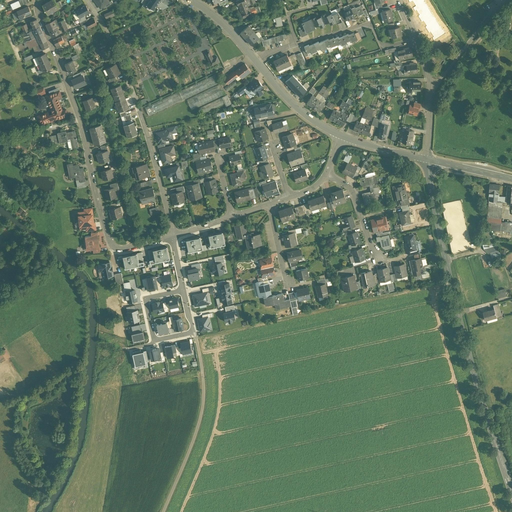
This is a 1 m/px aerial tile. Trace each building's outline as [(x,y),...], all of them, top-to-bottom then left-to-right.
[(54,0),(51,0),(43,5),(45,10),(45,11),(46,10),(47,13),(58,7),(59,7),(56,3),(54,0)] [(94,0),(101,8),(109,2),(107,0),(94,0)] [(160,0),(149,0),(146,5),(154,10),(160,0)] [(237,0),(236,1),(238,5),(239,5),(240,9),(248,6),(251,4),(255,3),(254,0),(237,0)] [(403,0),(429,58),(454,40),(448,30),(437,15),(426,0),(403,0)] [(86,5),(76,11),(80,17),(80,18),(84,15),(90,12),(86,5)] [(349,8),(348,5),(343,7),(344,11),(345,12),(348,19),(348,20),(355,17),(353,14),(351,8),(350,7),(349,8)] [(355,7),(354,5),(350,7),(351,8),(353,14),(357,13),(359,16),(364,13),(363,11),(360,5),(355,7)] [(29,6),(17,11),(20,18),(32,13),(29,6)] [(249,8),(248,6),(240,9),(242,13),(244,18),(251,14),(257,12),(255,7),(251,9),(250,7),(249,8)] [(385,10),(382,11),(382,12),(384,17),(385,17),(386,22),(394,20),(392,15),(390,9),(385,10)] [(113,10),(104,14),(106,19),(115,15),(113,10)] [(339,15),(338,12),(332,15),(336,22),(335,22),(336,24),(342,21),(339,15)] [(332,14),(327,16),(326,14),(321,16),(322,17),(325,23),(329,21),(330,24),(335,22),(336,22),(332,15),(332,14)] [(322,17),(317,19),(316,17),(311,19),(312,20),(315,26),(319,24),(320,28),(326,25),(325,23),(322,17)] [(88,22),(86,22),(87,23),(89,28),(97,24),(94,18),(88,22)] [(37,19),(30,21),(33,29),(40,26),(37,19)] [(57,19),(46,24),(49,30),(57,26),(60,25),(58,22),(57,19)] [(64,19),(58,22),(60,25),(63,31),(68,28),(64,19)] [(312,20),(303,24),(305,28),(306,31),(307,31),(312,29),(312,30),(316,28),(315,26),(312,20)] [(254,31),(249,25),(241,32),(246,38),(254,31)] [(33,29),(32,30),(33,34),(35,33),(36,35),(43,32),(40,26),(33,29)] [(49,30),(52,37),(60,33),(57,26),(49,30)] [(400,26),(390,29),(392,38),(402,35),(400,26)] [(305,28),(299,31),(301,36),(308,33),(307,31),(306,31),(305,28)] [(25,33),(23,34),(26,41),(35,37),(33,34),(32,30),(29,31),(25,33)] [(254,31),(246,38),(251,44),(256,40),(259,38),(254,31)] [(43,32),(36,35),(40,43),(47,40),(43,32)] [(349,35),(348,33),(344,35),(347,43),(351,41),(352,43),(358,41),(355,34),(354,32),(349,35)] [(344,35),(339,38),(339,37),(334,38),(338,46),(339,49),(343,48),(342,46),(344,45),(348,44),(347,43),(344,35)] [(329,40),(328,38),(324,40),(327,48),(331,46),(332,48),(338,46),(334,38),(334,37),(329,40)] [(35,38),(26,42),(29,48),(36,45),(38,44),(35,38)] [(38,44),(36,45),(39,51),(49,46),(47,40),(40,43),(38,44)] [(319,41),(314,43),(318,51),(321,49),(322,51),(328,49),(327,48),(324,40),(319,43),(319,41)] [(79,43),(73,46),(77,54),(83,51),(79,43)] [(314,43),(309,46),(309,45),(304,47),(306,50),(308,54),(312,52),(313,54),(318,52),(318,51),(314,43)] [(107,47),(100,50),(105,60),(112,57),(107,47)] [(410,47),(398,50),(400,60),(405,58),(413,55),(410,47)] [(213,58),(209,51),(205,53),(211,66),(220,62),(217,56),(213,58)] [(46,53),(37,56),(41,64),(49,60),(46,53)] [(287,55),(281,58),(285,67),(292,64),(287,55)] [(281,58),(274,61),(278,70),(285,67),(281,58)] [(49,60),(41,64),(44,71),(52,68),(49,60)] [(75,67),(72,61),(65,64),(70,74),(77,70),(75,66),(75,67)] [(245,63),(234,71),(224,78),(226,82),(225,82),(226,83),(227,82),(228,84),(239,76),(240,75),(242,78),(251,71),(245,63)] [(413,63),(410,63),(410,64),(403,65),(404,70),(401,70),(402,75),(410,74),(410,73),(418,72),(416,64),(415,64),(413,64),(413,63)] [(116,64),(106,69),(111,78),(115,76),(121,73),(116,64)] [(83,75),(72,80),(76,88),(86,83),(83,75)] [(215,75),(145,107),(149,116),(219,83),(215,75)] [(307,90),(293,75),(292,76),(288,80),(286,82),(300,96),(307,90)] [(239,77),(225,88),(227,91),(242,80),(241,79),(239,77)] [(258,80),(248,88),(250,92),(249,92),(252,96),(256,92),(259,96),(263,93),(260,89),(263,87),(258,80)] [(420,82),(410,82),(410,85),(407,85),(407,92),(411,92),(411,90),(417,90),(421,90),(420,82)] [(219,84),(187,100),(192,110),(224,95),(219,84)] [(120,85),(112,88),(116,101),(125,98),(120,85)] [(245,85),(238,91),(240,94),(248,88),(245,85)] [(240,94),(238,91),(237,92),(240,96),(246,91),(250,97),(252,96),(249,92),(250,92),(248,88),(240,94)] [(59,91),(46,95),(53,114),(49,115),(48,112),(38,116),(41,124),(55,119),(55,120),(68,115),(66,109),(62,110),(58,98),(62,97),(59,91)] [(227,95),(199,108),(201,113),(207,112),(225,103),(226,106),(231,104),(227,95)] [(312,96),(307,103),(313,107),(318,100),(312,96)] [(92,97),(83,100),(87,110),(96,107),(92,97)] [(116,101),(119,111),(129,108),(125,98),(116,101)] [(325,104),(318,100),(313,107),(319,112),(325,104)] [(267,106),(254,108),(256,118),(267,115),(268,117),(274,115),(271,105),(271,104),(267,105),(267,106)] [(413,105),(410,105),(409,109),(409,110),(408,113),(413,115),(417,116),(418,110),(419,110),(420,107),(413,105)] [(345,110),(343,108),(340,114),(336,121),(342,125),(347,117),(346,117),(347,115),(348,115),(347,114),(344,112),(345,110)] [(340,114),(334,110),(329,118),(336,121),(340,114)] [(360,122),(357,121),(354,130),(361,132),(364,124),(366,118),(362,117),(360,122)] [(380,119),(374,117),(371,125),(377,127),(380,119)] [(272,124),(272,125),(273,127),(274,132),(277,131),(278,132),(285,129),(282,121),(272,124)] [(134,122),(124,125),(128,137),(138,134),(134,122)] [(371,127),(364,124),(361,132),(367,135),(371,127)] [(381,124),(380,128),(378,137),(385,139),(388,129),(389,129),(390,126),(389,126),(381,124)] [(101,125),(90,128),(95,144),(106,141),(101,125)] [(265,128),(255,132),(258,142),(268,138),(265,128)] [(414,131),(405,129),(402,143),(410,144),(412,135),(413,135),(414,131)] [(167,131),(156,133),(158,142),(159,142),(165,140),(173,139),(172,133),(171,130),(167,131)] [(66,131),(58,133),(58,135),(60,142),(68,141),(68,139),(71,138),(73,148),(78,147),(76,138),(77,138),(77,137),(76,137),(75,131),(66,133),(66,131)] [(292,133),(282,137),(286,148),(287,147),(293,145),(296,144),(292,133)] [(58,135),(52,136),(53,144),(60,142),(58,135)] [(229,137),(219,139),(220,145),(221,148),(231,145),(229,137)] [(213,141),(200,144),(200,146),(199,146),(200,152),(200,153),(201,153),(212,151),(212,150),(215,149),(214,147),(213,141)] [(166,147),(160,149),(164,163),(172,161),(170,153),(175,152),(174,145),(166,147)] [(264,146),(255,149),(259,160),(265,158),(268,157),(264,146)] [(102,152),(97,153),(100,163),(110,160),(108,156),(110,156),(108,150),(102,152)] [(295,151),(287,154),(291,165),(304,161),(301,150),(295,151)] [(344,160),(349,162),(352,155),(347,153),(344,160)] [(236,155),(229,157),(231,165),(237,163),(242,162),(240,154),(239,154),(236,155)] [(201,160),(196,161),(196,162),(198,167),(200,173),(212,170),(211,167),(212,167),(210,158),(207,159),(201,160)] [(269,163),(260,166),(262,171),(264,178),(274,174),(270,163),(269,163)] [(356,168),(347,163),(343,172),(352,176),(355,171),(356,168)] [(84,168),(80,169),(80,166),(78,166),(78,165),(74,166),(73,164),(69,164),(71,176),(76,175),(78,182),(86,180),(84,168)] [(147,164),(133,167),(134,172),(135,172),(137,179),(149,176),(148,170),(148,169),(147,164)] [(369,166),(364,164),(360,171),(358,173),(361,175),(361,174),(368,171),(369,170),(367,169),(369,166)] [(179,166),(165,169),(167,177),(175,175),(176,181),(182,179),(179,166)] [(111,168),(101,171),(102,171),(103,174),(102,174),(104,180),(113,177),(110,169),(111,168)] [(308,179),(305,169),(293,173),(297,182),(308,179)] [(238,173),(231,174),(234,186),(241,184),(240,179),(245,178),(243,171),(238,173)] [(373,172),(368,173),(366,174),(365,175),(366,177),(359,178),(361,187),(369,185),(375,184),(373,172)] [(208,181),(205,181),(205,182),(208,193),(212,192),(213,193),(218,191),(215,179),(208,181)] [(266,184),(262,185),(263,185),(264,190),(265,190),(267,196),(279,192),(277,189),(278,189),(276,181),(266,184)] [(118,182),(110,184),(111,188),(114,187),(115,191),(119,189),(118,182)] [(194,184),(187,186),(190,198),(195,197),(196,198),(202,196),(198,183),(194,184)] [(403,184),(393,187),(395,192),(397,200),(398,205),(400,205),(408,203),(406,193),(405,193),(403,184)] [(499,185),(490,184),(489,192),(489,195),(498,196),(499,185)] [(111,188),(105,189),(107,199),(116,197),(115,191),(114,187),(111,188)] [(153,188),(139,191),(141,197),(142,197),(144,203),(155,201),(154,197),(155,197),(153,188)] [(248,189),(235,192),(238,202),(256,197),(255,196),(250,197),(248,190),(248,189)] [(342,189),(331,193),(333,201),(335,204),(346,200),(342,189)] [(178,192),(171,194),(174,204),(184,201),(182,192),(182,191),(178,192)] [(371,192),(363,194),(365,203),(377,201),(375,191),(371,192)] [(323,195),(315,198),(318,207),(326,205),(323,195)] [(498,196),(489,195),(487,220),(488,220),(501,221),(503,202),(498,201),(498,196)] [(315,198),(308,200),(309,203),(311,210),(318,207),(315,198)] [(303,205),(297,207),(299,215),(306,213),(303,205)] [(110,209),(109,209),(112,219),(122,216),(120,206),(118,207),(110,209)] [(292,206),(279,210),(283,221),(288,219),(295,217),(292,206)] [(90,208),(85,209),(85,212),(79,212),(80,223),(81,228),(86,227),(86,224),(94,223),(92,214),(91,214),(90,208)] [(403,212),(399,212),(402,225),(411,223),(408,211),(408,210),(403,212)] [(352,216),(344,218),(345,224),(342,224),(344,230),(351,227),(355,226),(352,216)] [(385,217),(371,220),(374,232),(376,231),(382,230),(388,228),(385,217)] [(511,222),(501,221),(488,220),(490,229),(511,231),(511,222)] [(238,239),(246,237),(248,237),(247,233),(245,224),(240,225),(240,224),(235,225),(238,239)] [(223,232),(208,235),(211,248),(226,245),(223,232)] [(353,233),(348,234),(349,235),(352,245),(360,242),(357,232),(353,233)] [(251,233),(247,233),(248,237),(246,237),(248,247),(262,244),(262,242),(260,236),(260,234),(252,235),(251,233)] [(289,234),(283,235),(286,246),(295,244),(294,238),(295,238),(294,233),(289,234)] [(377,237),(376,237),(377,241),(380,240),(382,246),(383,247),(384,248),(385,248),(385,249),(392,247),(389,234),(377,237)] [(417,250),(414,234),(405,237),(408,252),(417,250)] [(91,235),(85,236),(86,244),(85,244),(85,250),(93,249),(93,252),(100,251),(99,245),(98,235),(91,235)] [(200,237),(186,240),(189,253),(203,249),(200,237)] [(481,241),(484,249),(494,246),(492,238),(481,241)] [(167,247),(153,250),(155,258),(150,260),(150,263),(170,259),(167,247)] [(362,248),(352,251),(355,261),(355,262),(359,260),(366,258),(362,248)] [(300,249),(287,252),(289,261),(290,261),(296,260),(302,259),(300,249)] [(500,252),(491,255),(493,261),(502,258),(500,252)] [(137,253),(123,256),(125,266),(124,266),(125,269),(145,265),(144,261),(139,262),(137,253)] [(214,257),(216,263),(222,262),(222,263),(225,262),(223,255),(214,257)] [(263,259),(260,260),(259,261),(260,263),(261,264),(262,269),(273,266),(271,257),(263,259)] [(425,257),(421,258),(424,273),(414,275),(415,280),(430,276),(428,268),(434,267),(433,264),(427,265),(425,257)] [(415,259),(410,260),(414,275),(424,273),(421,258),(415,259)] [(110,262),(101,264),(99,265),(100,270),(102,270),(104,277),(113,275),(112,270),(111,267),(110,262)] [(216,263),(213,264),(213,267),(212,267),(213,272),(214,272),(215,275),(224,273),(222,263),(222,262),(216,263)] [(405,264),(394,266),(396,273),(397,278),(407,275),(405,264)] [(262,269),(261,269),(262,273),(263,274),(264,276),(264,277),(267,276),(274,274),(275,273),(273,266),(262,269)] [(192,268),(188,269),(190,281),(200,278),(198,268),(198,267),(192,268)] [(388,267),(377,270),(380,281),(390,279),(389,275),(388,267)] [(307,268),(296,271),(298,280),(300,280),(305,279),(309,278),(307,268)] [(371,271),(361,273),(364,287),(375,285),(372,274),(371,271)] [(121,272),(114,274),(116,283),(123,281),(121,272)] [(170,274),(161,276),(162,281),(164,286),(173,284),(170,274)] [(155,275),(145,278),(147,286),(148,289),(148,290),(158,288),(155,275)] [(354,275),(341,278),(344,291),(357,289),(356,287),(357,287),(356,282),(354,275)] [(264,284),(258,285),(259,292),(263,291),(264,297),(271,296),(269,282),(264,284)] [(229,283),(221,285),(221,289),(222,288),(223,292),(222,292),(223,294),(230,293),(231,292),(229,283)] [(319,285),(316,286),(319,296),(327,294),(325,284),(319,285)] [(308,288),(297,290),(297,292),(299,300),(299,299),(306,298),(310,297),(308,288)] [(505,289),(496,291),(498,297),(506,294),(505,289)] [(208,292),(192,295),(195,306),(210,303),(208,292)] [(230,293),(223,294),(222,294),(223,299),(224,303),(232,302),(230,293)] [(271,296),(264,297),(266,305),(279,302),(280,308),(285,307),(284,300),(282,293),(271,296)] [(177,298),(168,300),(169,304),(170,308),(179,306),(177,298)] [(156,303),(153,304),(154,312),(158,312),(161,311),(165,310),(163,303),(163,302),(159,303),(159,302),(156,302),(156,303)] [(498,304),(493,305),(494,309),(496,317),(502,315),(498,304)] [(139,307),(125,310),(128,324),(142,322),(139,307)] [(494,309),(483,312),(485,320),(487,319),(487,322),(497,320),(496,317),(494,309)] [(226,312),(224,313),(225,322),(229,321),(229,322),(233,321),(232,320),(236,319),(234,311),(226,312)] [(203,318),(197,319),(200,331),(211,329),(208,316),(203,318)] [(181,318),(173,320),(173,323),(175,330),(184,328),(181,318)] [(167,322),(157,325),(158,329),(159,333),(169,331),(168,327),(167,322)] [(132,326),(133,333),(142,331),(140,324),(132,326)] [(133,333),(132,333),(134,342),(145,340),(143,331),(142,331),(133,333)] [(190,341),(181,343),(182,347),(183,353),(192,351),(190,341)] [(175,344),(165,346),(167,357),(177,355),(175,346),(175,344)] [(160,352),(159,348),(156,349),(156,348),(153,349),(153,350),(150,350),(152,360),(161,358),(160,352)] [(144,349),(131,352),(135,370),(148,367),(144,349)] [(6,350),(0,353),(0,359),(2,362),(10,357),(6,350)]
